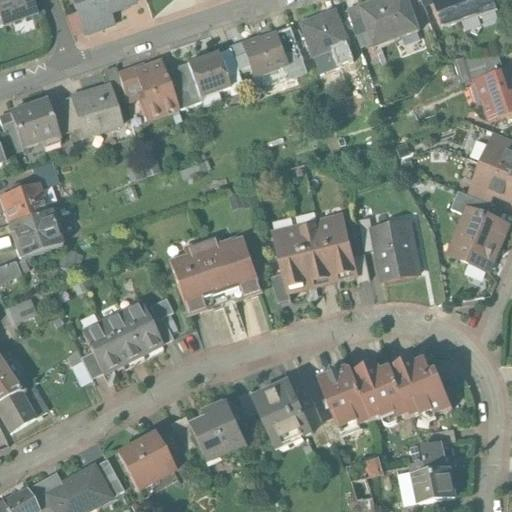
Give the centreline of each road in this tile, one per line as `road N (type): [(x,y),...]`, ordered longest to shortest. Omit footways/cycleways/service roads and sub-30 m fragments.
road 1 (residential): [(467,352),(411,314),(375,312),(270,334),(0,471)]
road 2 (residential): [(73,59),(254,0)]
road 3 (residential): [(492,511),(494,405),(467,352)]
